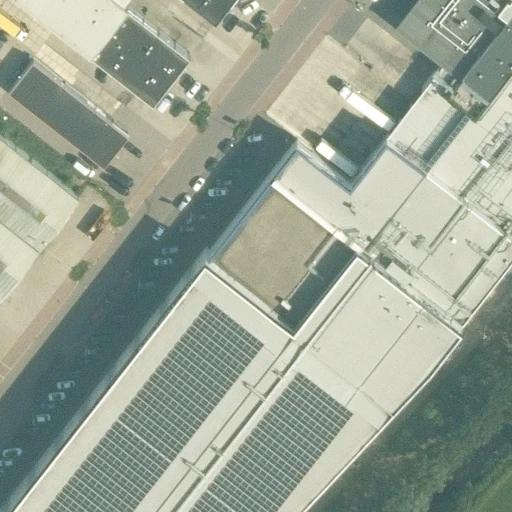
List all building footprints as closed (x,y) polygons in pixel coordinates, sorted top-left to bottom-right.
[(511,0),(418,0),(401,22),(446,57),(351,179),(298,138),(211,248),(207,245),(0,509),(0,511),(284,511),(429,359),(511,252),(511,0)] [(121,0),(23,0),(153,101),(190,54),(121,0)] [(186,0),(215,22),(232,0),(186,0)] [(33,58),(8,89),(104,164),(116,148),(115,147),(112,144),(126,133),(110,126),(112,122),(113,121),(33,58)] [(0,295),(1,297),(80,196),(0,133),(0,295)]
